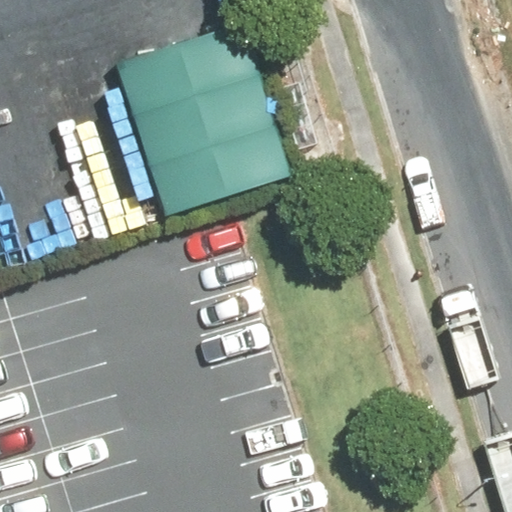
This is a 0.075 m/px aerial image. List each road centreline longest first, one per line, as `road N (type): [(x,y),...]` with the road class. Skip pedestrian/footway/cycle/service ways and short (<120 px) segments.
road 1 (unclassified): [(511,323),(412,0)]
road 2 (unknown): [(144,0),(0,58)]
